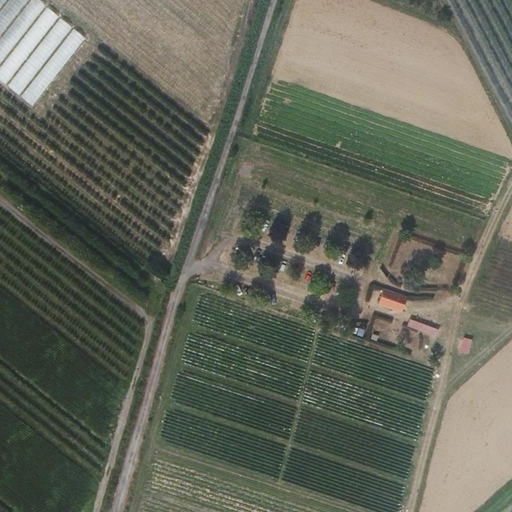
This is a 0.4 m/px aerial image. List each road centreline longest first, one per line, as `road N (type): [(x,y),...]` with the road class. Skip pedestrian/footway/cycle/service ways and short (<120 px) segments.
road 1 (residential): [(115,511),(221,167)]
road 2 (track): [(511,178),(451,328),(407,511)]
road 3 (track): [(221,167),(274,0)]
